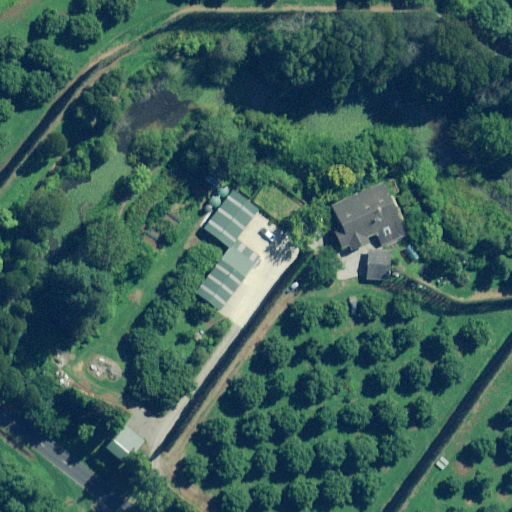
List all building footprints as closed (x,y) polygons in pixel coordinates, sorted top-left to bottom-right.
[(219,183),(209,172),(199,182),(210,193),(219,183)] [(394,226),(401,223),(390,199),(395,197),(388,181),(324,210),(333,228),(328,231),(336,251),(346,247),(347,251),(374,240),(377,247),(399,237),(394,226)] [(292,201),(266,183),(254,200),(279,218),(292,201)] [(229,191),(199,232),(214,244),(216,241),(226,249),(255,210),(229,191)] [(194,251),(182,243),(164,270),(175,278),(194,251)] [(385,253),(364,252),(363,280),(384,281),(385,253)] [(130,446),(112,432),(100,448),(117,462),(130,446)]
